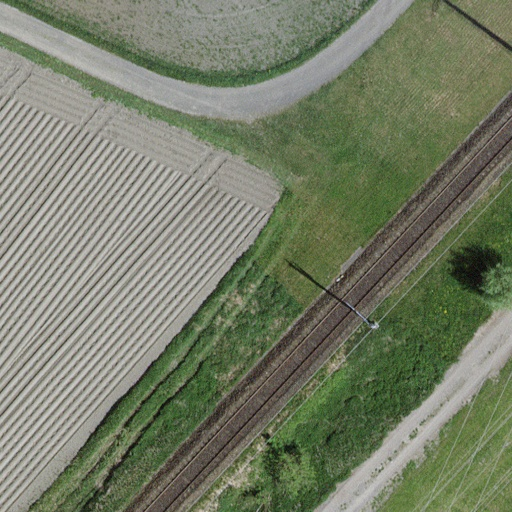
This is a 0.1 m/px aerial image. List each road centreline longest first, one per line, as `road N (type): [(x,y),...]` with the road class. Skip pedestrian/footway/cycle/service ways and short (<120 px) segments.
road 1 (track): [(0,11),(224,109),(287,96),(359,53),(408,0)]
road 2 (track): [(511,339),(352,511)]
